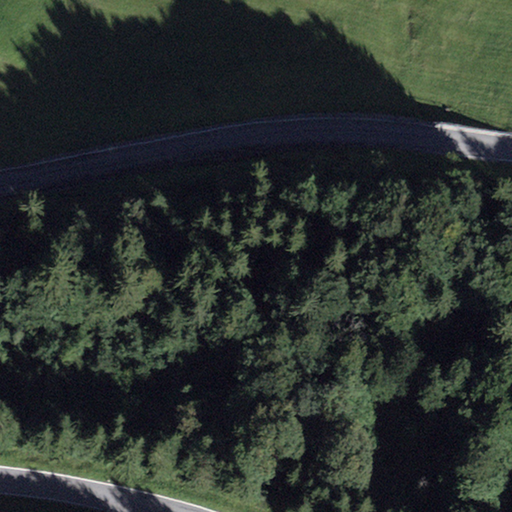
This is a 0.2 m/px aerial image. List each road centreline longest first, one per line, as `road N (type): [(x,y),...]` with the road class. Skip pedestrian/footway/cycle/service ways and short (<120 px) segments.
road 1 (tertiary): [(0,180),(265,134),(352,130),(511,148)]
road 2 (tertiary): [(168,511),(0,479)]
